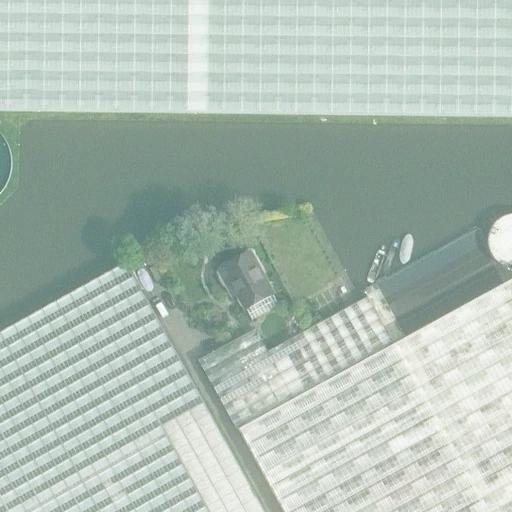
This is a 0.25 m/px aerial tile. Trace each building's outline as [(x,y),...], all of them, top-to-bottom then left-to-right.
[(511,0),(0,0),(0,116),(511,122),(511,0)] [(511,216),(509,217),(503,220),(499,223),(493,232),(491,241),(493,250),(498,259),(506,266),(511,267),(511,216)] [(227,290),(231,287),(245,312),(274,296),(250,254),(222,270),(223,273),(219,275),(227,290)] [(265,511),(220,433),(126,264),(0,333),(0,511),(265,511)] [(255,331),(199,362),(237,433),(238,434),(281,511),(511,511),(511,278),(391,344),(366,298),(268,353),(255,331)]
